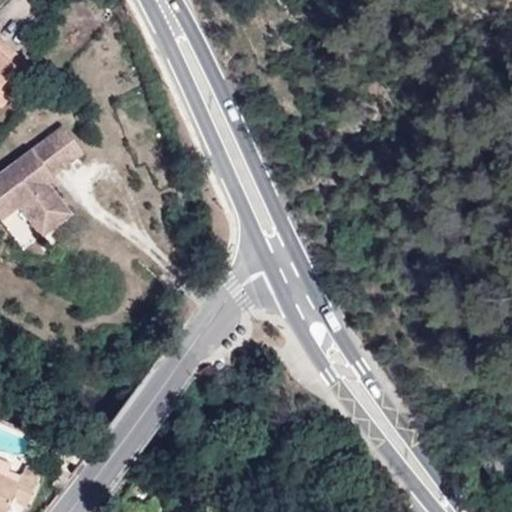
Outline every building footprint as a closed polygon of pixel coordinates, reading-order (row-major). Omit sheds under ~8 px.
[(0,78),(26,50),(0,25),(0,78)] [(85,142),(66,118),(50,130),(69,155),(85,142)] [(69,155),(50,130),(33,142),(52,167),(69,155)] [(46,172),(52,167),(33,142),(0,167),(0,206),(3,211),(21,197),(29,191),(52,222),(73,206),(57,186),(46,172)] [(63,181),(52,167),(46,172),(57,186),(63,181)] [(52,222),(29,191),(21,197),(44,228),(52,222)] [(1,481),(15,487),(19,476),(6,470),(1,481)] [(0,509),(5,511),(15,487),(2,482),(0,485),(0,509)] [(146,511),(150,507),(141,501),(132,511),(146,511)]
